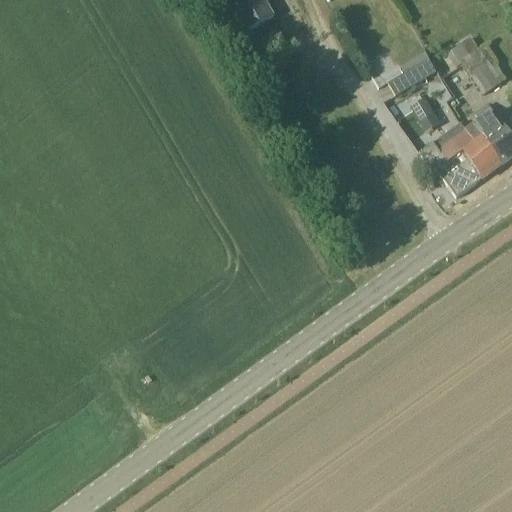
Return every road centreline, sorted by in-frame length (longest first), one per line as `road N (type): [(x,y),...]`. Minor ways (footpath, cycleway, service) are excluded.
road 1 (unknown): [(78,511),(511,205)]
road 2 (unknown): [(458,243),(310,0)]
